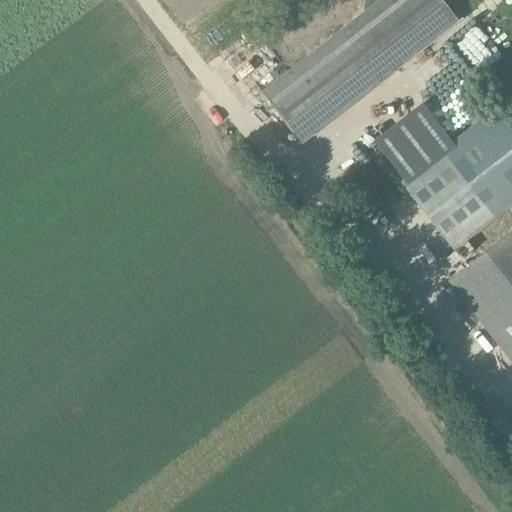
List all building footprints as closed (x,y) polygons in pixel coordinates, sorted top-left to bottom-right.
[(440,0),(381,0),(261,94),(301,145),(458,22),(440,0)] [(248,32),(219,46),(223,56),(252,42),(248,32)] [(481,41),(452,72),(461,81),(490,50),(481,41)] [(511,133),(494,110),(400,183),(452,250),(511,204),(511,133)] [(511,231),(448,281),(511,363),(511,231)] [(475,435),(505,473),(511,467),(511,433),(499,417),(475,435)]
